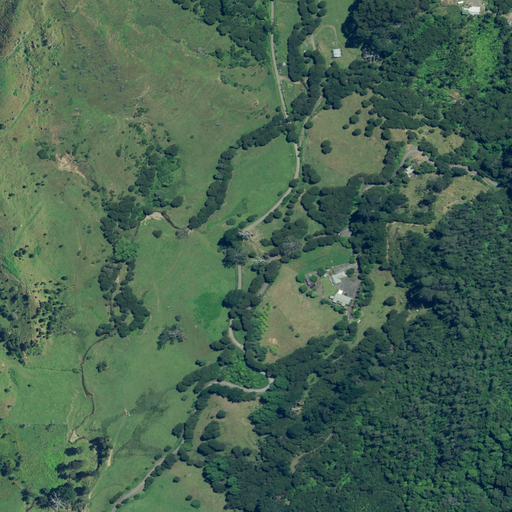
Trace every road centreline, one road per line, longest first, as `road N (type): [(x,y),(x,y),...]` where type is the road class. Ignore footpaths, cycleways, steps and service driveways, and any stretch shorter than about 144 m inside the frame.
road 1 (unclassified): [(246,353),(244,317),(273,262),(343,227),(365,188),(387,181),(409,153),(433,165),(465,165),(495,185),(511,155)]
road 2 (unclassified): [(246,353),(230,332),(236,244),(278,203),(296,165),(271,60),(269,0)]
road 3 (unclassified): [(106,511),(172,447),(201,388),(212,380),(262,385),(263,372),(246,353)]
